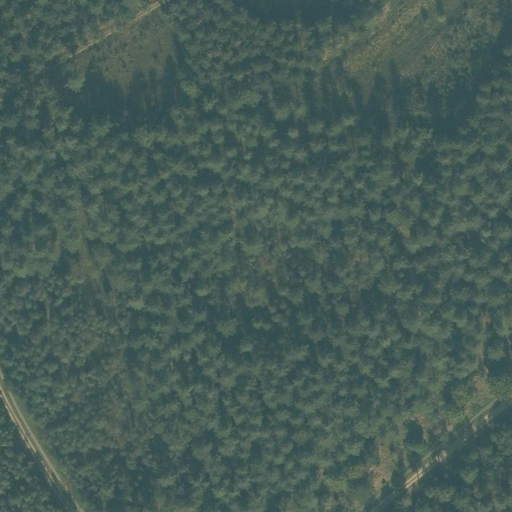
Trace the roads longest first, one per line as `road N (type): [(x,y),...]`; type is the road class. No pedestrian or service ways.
road 1 (track): [(511,398),(373,511)]
road 2 (track): [(0,388),(72,511)]
